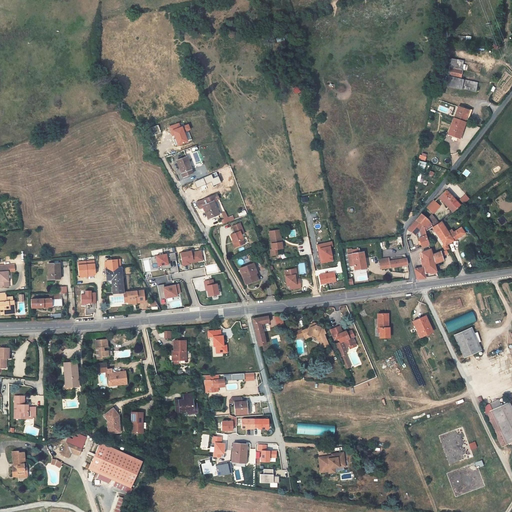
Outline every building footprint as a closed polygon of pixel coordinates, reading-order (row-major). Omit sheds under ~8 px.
[(451,62),(448,77),(460,79),(460,78),(463,64),(451,62)] [(462,88),(464,80),(460,79),(448,77),(445,88),(450,89),(450,92),(461,95),(461,91),(462,88)] [(476,91),(478,83),(464,80),(462,88),(473,90),(476,91)] [(469,110),(458,107),(454,118),(465,122),(469,110)] [(454,118),(453,118),(447,133),(460,138),(466,122),(465,122),(454,118)] [(180,128),(179,123),(169,127),(172,135),(174,134),(178,145),(188,142),(184,132),(190,129),(188,125),(180,128)] [(186,157),(176,161),(183,177),(192,174),(186,157)] [(425,163),(419,162),(417,169),(424,170),(425,163)] [(440,195),(451,206),(449,208),(453,212),(461,205),(446,190),(440,195)] [(199,208),(204,207),(203,205),(213,201),(213,202),(219,199),(216,194),(197,202),(199,208)] [(459,199),(463,204),(469,199),(465,194),(459,199)] [(438,197),(449,208),(451,206),(440,195),(438,197)] [(433,213),(440,206),(434,200),(426,207),(433,213)] [(213,201),(203,205),(204,207),(209,218),(218,214),(213,201)] [(233,216),(227,218),(225,212),(222,213),(224,219),(222,220),(224,223),(234,220),(233,216)] [(427,219),(421,213),(416,220),(423,227),(425,232),(432,226),(431,223),(427,219)] [(439,222),(431,214),(427,219),(431,223),(432,226),(432,227),(439,222)] [(421,237),(419,238),(422,247),(429,244),(425,232),(423,227),(416,220),(408,229),(414,234),(417,231),(419,229),(420,230),(421,237)] [(447,244),(454,240),(448,231),(441,221),(439,222),(432,227),(436,233),(438,232),(446,244),(447,244)] [(240,223),(232,226),(234,233),(230,235),(234,248),(243,244),(240,234),(239,231),(242,230),(240,223)] [(448,231),(454,240),(460,237),(460,234),(464,232),(461,227),(453,232),(451,229),(448,231)] [(279,229),(268,230),(271,249),(269,249),(270,255),(277,254),(276,248),(281,248),(279,229)] [(438,232),(436,233),(445,245),(446,244),(438,232)] [(332,242),(317,245),(321,264),(333,261),(330,247),(333,247),(332,242)] [(431,249),(421,252),(423,259),(425,263),(422,264),(423,267),(414,269),(417,279),(426,278),(425,273),(436,271),(431,249)] [(444,260),(441,250),(433,254),(435,263),(444,260)] [(190,264),(190,263),(203,260),(201,251),(192,252),(191,251),(181,253),(184,265),(190,264)] [(363,252),(352,254),(354,266),(355,269),(366,268),(363,252)] [(167,254),(156,256),(158,266),(168,265),(167,254)] [(391,268),(389,258),(381,259),(382,269),(391,268)] [(106,264),(107,277),(112,277),(112,280),(113,285),(114,294),(124,293),(124,292),(122,267),(121,259),(107,260),(107,262),(108,264),(106,264)] [(390,261),(391,268),(407,265),(406,259),(390,261)] [(95,260),(78,262),(79,275),(81,275),(83,275),(87,275),(92,274),(94,274),(96,274),(95,260)] [(10,262),(0,263),(0,271),(0,272),(1,279),(3,279),(4,285),(11,284),(10,269),(10,268),(16,267),(16,262),(10,262)] [(59,263),(49,264),(50,276),(47,276),(48,280),(60,279),(59,263)] [(251,264),(238,269),(244,285),(255,280),(253,273),(255,273),(251,264)] [(293,280),(292,269),(282,270),(285,285),(288,285),(288,289),(299,287),(298,279),(295,279),(293,280)] [(334,272),(319,275),(321,285),(336,282),(334,272)] [(217,284),(214,285),(213,280),(204,281),(206,290),(207,290),(209,297),(219,294),(217,284)] [(177,296),(177,294),(181,293),(179,284),(163,287),(166,299),(177,296)] [(145,302),(144,290),(128,292),(124,292),(124,293),(124,295),(128,294),(129,302),(129,304),(138,303),(145,302)] [(85,291),(85,295),(82,295),(82,304),(92,304),(92,303),(95,302),(95,293),(91,293),(91,291),(85,291)] [(59,297),(59,293),(52,293),(51,297),(31,299),(32,308),(55,307),(64,306),(62,296),(59,297)] [(6,298),(6,294),(0,294),(0,309),(3,309),(3,313),(9,312),(8,311),(14,310),(13,301),(12,297),(6,298)] [(475,321),(472,312),(446,323),(449,332),(475,321)] [(384,314),(376,314),(377,328),(379,328),(379,337),(388,337),(387,326),(385,326),(384,314)] [(424,315),(412,321),(419,337),(431,331),(424,315)] [(271,323),(270,317),(253,320),(259,344),(266,342),(263,329),(266,328),(266,324),(271,323)] [(308,324),(303,326),(305,332),(307,331),(312,332),(312,331),(317,333),(318,337),(320,336),(321,338),(320,341),(321,344),(329,341),(324,329),(326,329),(322,322),(320,323),(316,321),(315,319),(309,321),(308,324)] [(339,322),(330,326),(335,336),(339,335),(341,338),(336,340),(341,352),(346,350),(347,347),(346,344),(350,342),(353,341),(351,336),(354,335),(353,333),(353,330),(354,330),(352,326),(347,328),(343,330),(343,328),(341,324),(340,324),(339,322)] [(472,328),(469,329),(479,352),(482,350),(472,328)] [(469,329),(455,335),(464,358),(479,352),(469,329)] [(221,336),(220,330),(208,331),(208,337),(213,337),(214,346),(216,346),(216,353),(227,353),(227,345),(224,345),(224,336),(221,336)] [(72,344),(71,337),(65,337),(66,339),(65,340),(63,339),(59,344),(61,345),(60,346),(58,346),(58,353),(61,352),(61,356),(62,361),(66,361),(65,355),(65,348),(69,344),(72,344)] [(109,340),(97,341),(99,359),(103,358),(103,357),(110,357),(110,351),(106,352),(105,348),(110,348),(109,340)] [(175,341),(175,351),(176,350),(176,355),(173,355),(173,361),(175,361),(179,360),(187,360),(187,341),(175,341)] [(9,348),(0,347),(0,368),(4,368),(5,358),(6,359),(8,359),(9,348)] [(346,350),(341,352),(345,362),(350,360),(346,350)] [(69,358),(68,358),(70,379),(76,379),(76,382),(82,382),(81,357),(77,358),(77,356),(69,356),(69,358)] [(106,363),(97,364),(98,373),(107,372),(107,373),(108,385),(117,384),(117,386),(127,385),(126,372),(112,373),(112,369),(107,369),(106,363)] [(209,376),(205,376),(206,380),(205,382),(206,394),(218,393),(218,388),(219,387),(220,387),(221,388),(224,388),(224,380),(219,380),(218,375),(209,376)] [(29,394),(27,394),(27,400),(19,400),(19,407),(21,407),(22,403),(29,403),(29,394)] [(185,401),(175,402),(176,415),(181,414),(181,413),(188,412),(188,415),(198,414),(197,404),(194,405),(193,397),(185,398),(185,401)] [(511,415),(511,406),(510,402),(503,405),(500,400),(484,408),(504,447),(510,444),(499,422),(511,415)] [(241,401),(235,402),(235,414),(247,413),(246,401),(241,401)] [(21,407),(19,407),(19,416),(28,416),(28,414),(36,414),(40,414),(40,405),(32,405),(32,403),(29,403),(22,403),(21,407)] [(113,407),(104,415),(108,420),(112,424),(112,427),(111,428),(111,431),(114,433),(121,432),(120,423),(119,423),(119,418),(120,418),(119,414),(113,407)] [(144,413),(132,413),(132,424),(133,424),(133,434),(140,434),(143,431),(143,425),(144,425),(144,413)] [(511,443),(511,415),(499,422),(510,444),(511,443)] [(268,429),(268,419),(242,419),(242,429),(268,429)] [(233,431),(233,421),(222,421),(223,431),(233,431)] [(333,436),(334,426),(298,423),(298,433),(333,436)] [(68,451),(73,453),(75,447),(79,446),(86,449),(88,445),(92,432),(89,431),(87,434),(84,433),(83,437),(74,434),(72,439),(71,439),(67,451),(68,451)] [(221,443),(221,437),(213,436),(212,443),(215,443),(214,453),(213,457),(221,457),(221,454),(224,455),(225,444),(221,443)] [(115,441),(106,437),(93,463),(101,467),(115,441)] [(148,458),(115,441),(101,467),(104,468),(115,474),(134,484),(148,458)] [(477,442),(470,445),(472,450),(479,448),(477,442)] [(245,444),(232,443),(232,463),(247,463),(247,449),(245,449),(245,444)] [(266,451),(266,445),(258,445),(258,451),(262,451),(261,462),(270,462),(270,458),(276,458),(276,451),(266,451)] [(85,451),(86,449),(79,446),(75,447),(73,453),(75,454),(78,448),(85,451)] [(20,449),(13,450),(14,462),(16,462),(16,464),(13,465),(14,474),(18,475),(19,473),(25,472),(26,472),(25,462),(22,462),(22,459),(26,459),(25,450),(21,450),(20,449)] [(321,472),(329,471),(329,473),(336,472),(335,468),(345,466),(344,452),(332,454),(332,456),(319,458),(321,472)] [(64,457),(59,456),(59,461),(62,462),(68,464),(70,460),(64,457)] [(228,464),(217,466),(219,476),(230,474),(228,464)] [(104,468),(102,473),(113,478),(115,474),(104,468)] [(273,475),(273,470),(264,469),(264,475),(260,475),(260,483),(273,483),(279,483),(279,477),(274,477),(274,475),(273,475)] [(120,511),(127,494),(124,492),(115,511),(120,511)]
